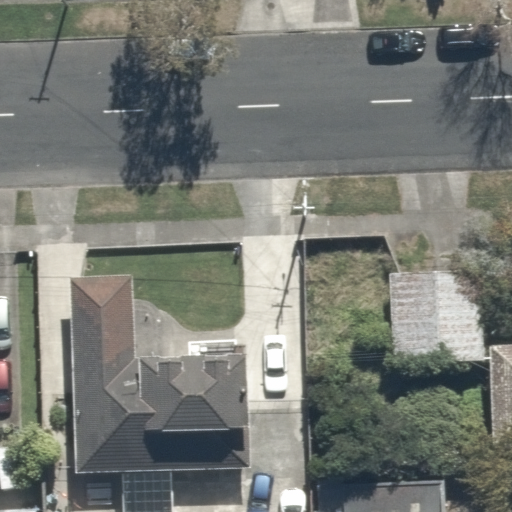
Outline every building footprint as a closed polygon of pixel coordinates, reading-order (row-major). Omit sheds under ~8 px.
[(491,276),(399,273),(395,365),(488,368),(491,276)] [(151,366),(153,287),(87,285),(82,467),(265,471),(267,369),(151,366)] [(511,345),(495,345),(495,461),(511,460),(511,345)] [(188,511),(188,476),(144,476),(143,511),(188,511)] [(109,511),(109,483),(60,484),(60,511),(109,511)] [(428,511),(428,498),(357,504),(357,511),(428,511)]
